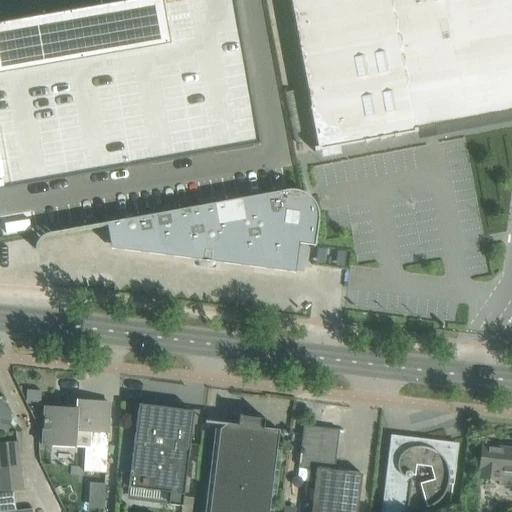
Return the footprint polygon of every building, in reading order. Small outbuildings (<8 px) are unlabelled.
[(0,0),(0,140),(250,97),(233,0),(134,0),(70,11),(0,23),(0,0)] [(511,0),(288,0),(312,122),(317,147),(320,150),(322,150),(327,153),(334,151),(338,147),(414,132),(413,129),(511,110),(511,0)] [(214,204),(206,262),(215,263),(215,260),(292,270),(296,240),(313,242),(313,246),(315,246),(318,221),(318,219),(318,217),(318,214),(317,212),(317,209),(316,207),(315,205),(314,203),(312,201),(311,199),(309,197),(307,196),(305,194),(303,193),(301,192),(298,191),(296,191),(293,190),(291,190),(289,190),(286,190),(214,204)] [(206,262),(214,204),(106,223),(108,232),(110,231),(113,246),(198,257),(197,260),(206,262)] [(0,425),(11,423),(5,398),(0,399),(0,425)] [(44,407),(43,427),(42,446),(75,448),(75,447),(85,447),(84,471),(105,473),(109,403),(77,401),(76,408),(44,407)] [(180,410),(138,404),(129,478),(142,479),(141,490),(170,493),(169,506),(182,507),(190,441),(177,440),(180,410)] [(218,430),(214,461),(208,511),(268,511),(276,450),(279,430),(263,428),(257,420),(245,418),(237,425),(226,423),(218,430)] [(303,426),(301,445),(298,467),(316,469),(313,491),(344,494),(347,472),(334,470),(339,430),(303,426)] [(389,445),(385,483),(391,511),(407,511),(413,464),(431,466),(435,480),(421,484),(427,508),(439,501),(448,485),(453,485),(455,465),(448,442),(412,439),(389,445)] [(0,471),(20,469),(18,444),(0,446),(0,471)] [(511,449),(482,446),(478,479),(498,481),(498,485),(511,486),(511,449)] [(70,466),(70,475),(78,476),(78,467),(70,466)] [(0,494),(14,493),(14,491),(23,490),(20,469),(0,471),(0,494)] [(344,494),(313,491),(310,511),(356,511),(362,474),(347,472),(344,494)] [(0,511),(18,511),(33,511),(32,508),(16,510),(14,493),(0,494),(0,511)]
